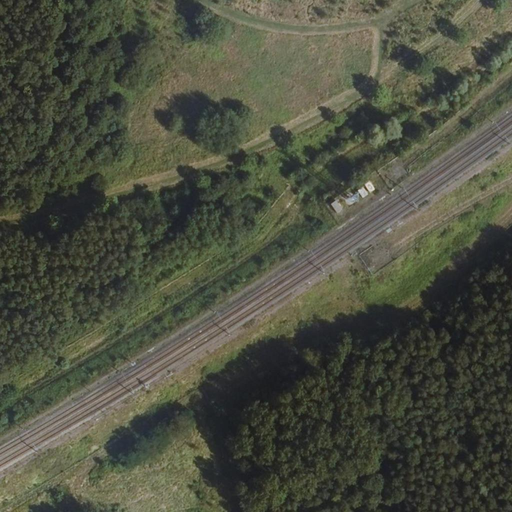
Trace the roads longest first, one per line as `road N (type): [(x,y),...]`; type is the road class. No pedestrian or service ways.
road 1 (track): [(511,210),(416,303),(277,356),(156,422),(96,461),(57,511)]
road 2 (track): [(511,76),(388,172)]
road 3 (track): [(511,180),(382,257)]
